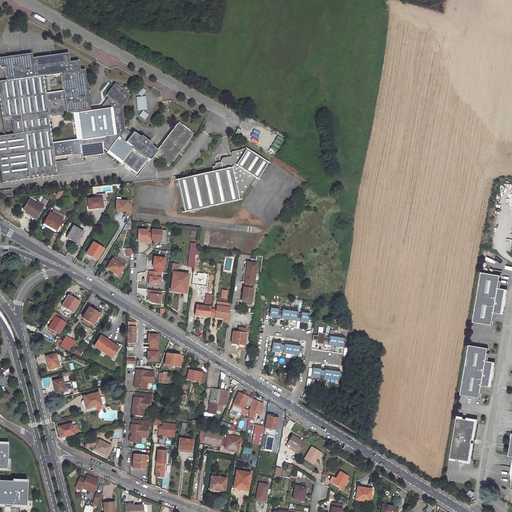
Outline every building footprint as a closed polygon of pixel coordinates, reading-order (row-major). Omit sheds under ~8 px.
[(61,74),(80,71),(79,62),(70,62),(69,54),(32,59),(32,54),(0,58),(0,68),(5,68),(7,81),(43,77),(61,74)] [(74,114),(90,112),(90,110),(85,70),(80,71),(61,74),(64,91),(67,115),(74,114)] [(23,133),(29,179),(56,175),(54,157),(52,143),(48,117),(45,94),(43,77),(7,81),(0,82),(0,101),(2,119),(12,117),(14,135),(23,133)] [(107,152),(124,130),(121,108),(130,97),(115,85),(107,96),(109,99),(111,100),(103,110),(113,109),(116,135),(78,140),(52,143),(54,157),(81,154),(80,145),(102,142),(103,149),(107,152)] [(137,93),(142,96),(146,91),(141,88),(137,93)] [(48,117),(67,115),(64,91),(45,94),(48,117)] [(138,111),(147,110),(146,97),(136,98),(138,111)] [(102,108),(90,110),(90,112),(103,110),(111,100),(109,99),(102,108)] [(116,135),(113,109),(103,110),(90,112),(74,114),(78,140),(116,135)] [(143,111),(139,116),(145,120),(149,115),(143,111)] [(157,151),(154,156),(159,159),(169,167),(179,153),(194,134),(179,123),(157,151)] [(252,135),(266,143),(271,135),(256,126),(252,135)] [(124,130),(107,152),(137,174),(148,160),(150,161),(154,156),(157,151),(152,148),(140,139),(134,134),(132,136),(124,130)] [(23,133),(14,135),(0,136),(0,165),(2,183),(29,179),(23,133)] [(142,138),(140,139),(152,148),(153,145),(142,138)] [(236,165),(247,149),(244,147),(240,148),(239,149),(231,151),(230,153),(231,158),(225,159),(225,157),(221,158),(219,160),(220,163),(214,164),(215,166),(211,167),(212,172),(231,168),(238,199),(243,198),(251,184),(247,182),(248,181),(249,181),(253,175),(236,165)] [(236,165),(253,175),(255,177),(257,178),(267,163),(247,149),(236,165)] [(231,168),(212,172),(205,174),(176,180),(184,213),(238,200),(238,199),(231,168)] [(247,182),(251,184),(255,177),(253,175),(249,181),(248,181),(247,182)] [(58,192),(55,198),(58,200),(63,191),(58,192)] [(86,196),(87,209),(103,207),(102,200),(106,200),(105,195),(86,196)] [(36,204),(29,200),(23,209),(36,217),(42,208),(36,204)] [(116,210),(127,211),(127,203),(127,201),(117,201),(116,210)] [(51,213),(62,219),(64,215),(53,209),(51,213)] [(62,219),(51,213),(50,212),(44,223),(56,230),(62,219)] [(83,233),(72,226),(66,237),(77,243),(83,233)] [(147,229),(137,229),(136,240),(141,241),(141,243),(150,243),(150,241),(161,241),(161,230),(161,229),(150,229),(150,232),(147,232),(147,229)] [(104,250),(93,243),(86,253),(97,260),(104,250)] [(196,245),(191,244),(188,267),(194,268),(195,260),(196,249),(196,245)] [(165,258),(153,256),(151,267),(154,267),(164,268),(164,264),(165,264),(166,259),(165,259),(165,258)] [(106,269),(118,276),(124,266),(123,266),(125,263),(113,257),(112,260),(111,259),(106,269)] [(257,264),(248,263),(245,283),(253,284),(254,284),(257,264)] [(161,272),(153,271),(148,271),(146,284),(159,286),(161,272)] [(501,275),(482,272),(474,322),(493,325),(495,312),(503,314),(507,289),(499,287),(501,275)] [(188,275),(173,273),(171,289),(179,290),(179,292),(185,292),(188,275)] [(198,276),(193,276),(192,282),(191,282),(191,288),(199,289),(199,283),(197,282),(198,276)] [(244,288),(242,301),(251,303),(253,289),(253,284),(245,283),(245,288),(244,288)] [(162,291),(148,290),(147,294),(148,294),(148,298),(149,298),(149,301),(153,303),(160,304),(162,291)] [(74,296),(70,293),(62,306),(72,313),(80,301),(74,297),(74,296)] [(213,295),(206,294),(204,306),(192,305),(191,315),(209,316),(210,307),(211,307),(213,295)] [(217,306),(215,317),(225,319),(224,323),(228,323),(230,310),(231,304),(225,303),(225,307),(217,306)] [(278,315),(278,310),(279,306),(271,305),(269,317),(277,318),(278,315)] [(282,311),(282,316),(281,319),(296,321),(297,318),(298,313),(298,309),(283,307),(282,311)] [(99,314),(88,308),(82,319),(93,325),(99,314)] [(302,314),(301,319),(300,321),(308,323),(310,311),(302,310),(302,314)] [(66,324),(55,317),(48,329),(59,335),(66,324)] [(128,327),(127,344),(135,344),(136,344),(137,327),(135,327),(128,327)] [(245,347),(246,328),(239,327),(238,333),(233,332),(232,346),(239,346),(239,349),(242,350),(242,347),(244,347),(245,347)] [(324,341),(328,342),(329,338),(325,337),(325,334),(319,333),(318,336),(314,335),(313,339),(318,340),(317,343),(324,344),(324,341)] [(328,342),(328,345),(343,348),(343,346),(344,339),(345,336),(330,333),(329,338),(328,342)] [(148,335),(148,343),(150,344),(150,348),(158,348),(158,335),(148,335)] [(76,342),(66,336),(60,347),(70,352),(76,342)] [(118,347),(100,337),(94,347),(112,358),(118,347)] [(280,350),(281,345),(281,341),(274,340),(272,352),(279,353),(280,350)] [(285,346),(284,351),(283,354),(299,356),(301,344),(285,342),(285,346)] [(489,348),(470,345),(461,395),(480,399),(482,386),(490,387),(494,362),(487,361),(489,348)] [(83,351),(76,348),(74,352),(80,356),(83,351)] [(148,352),(147,361),(157,361),(158,348),(150,348),(149,352),(148,352)] [(55,354),(45,357),(48,369),(58,366),(55,354)] [(183,356),(166,354),(165,365),(182,368),(183,356)] [(319,376),(320,371),(321,367),(313,366),(311,377),(319,379),(319,376)] [(324,371),(323,377),(323,379),(338,382),(339,378),(340,373),(340,370),(325,367),(324,371)] [(146,382),(147,379),(153,380),(154,372),(136,369),(135,375),(137,375),(141,376),(141,378),(137,377),(137,382),(135,382),(134,387),(146,389),(146,382)] [(202,373),(188,370),(186,379),(200,382),(202,373)] [(167,383),(168,373),(163,372),(163,374),(159,374),(158,382),(167,383)] [(62,379),(53,381),(56,393),(65,391),(62,379)] [(212,388),(209,412),(216,413),(217,403),(218,400),(219,389),(212,388)] [(219,389),(218,400),(217,403),(216,413),(221,414),(222,407),(219,407),(220,403),(227,404),(229,397),(227,397),(228,390),(219,389)] [(239,393),(231,411),(246,417),(249,411),(243,409),(245,406),(251,408),(254,400),(250,398),(246,396),(247,393),(244,392),(243,395),(239,393)] [(98,393),(83,397),(85,409),(101,405),(98,393)] [(144,410),(144,407),(150,407),(151,399),(135,397),(133,397),(133,402),(134,403),(138,403),(138,405),(134,405),(134,409),(132,409),(131,414),(143,416),(144,410)] [(261,408),(263,403),(254,400),(251,408),(250,411),(249,416),(254,417),(255,413),(259,415),(260,410),(262,411),(262,409),(261,408)] [(279,417),(267,415),(265,428),(264,428),(261,445),(259,454),(266,455),(267,449),(279,451),(285,420),(278,418),(279,417)] [(476,421),(458,418),(451,459),(470,462),(473,443),(472,443),(472,440),(473,440),(476,421)] [(71,423),(58,427),(61,438),(74,434),(71,423)] [(175,425),(163,423),(163,427),(159,427),(158,435),(174,437),(175,425)] [(141,437),(141,434),(148,434),(148,426),(132,424),(131,424),(130,430),(132,430),(136,430),(136,431),(136,432),(132,432),(131,436),(129,436),(129,442),(140,443),(141,437)] [(261,445),(264,428),(264,426),(256,425),(252,444),(261,445)] [(222,434),(204,431),(202,442),(220,445),(222,434)] [(238,451),(240,438),(227,436),(225,448),(230,449),(238,451)] [(288,444),(296,449),(296,450),(295,451),(299,454),(305,443),(293,436),(288,444)] [(95,449),(94,450),(106,456),(111,446),(99,441),(95,439),(89,441),(87,446),(95,449)] [(193,441),(179,439),(178,450),(191,452),(193,441)] [(9,442),(0,441),(0,468),(7,469),(9,442)] [(94,450),(94,451),(107,458),(112,447),(111,446),(106,456),(94,450)] [(312,448),(305,459),(314,465),(318,458),(321,453),(312,448)] [(166,452),(157,451),(155,473),(163,473),(166,452)] [(146,457),(134,455),(132,468),(144,470),(146,457)] [(250,474),(237,471),(233,488),(243,490),(243,489),(247,490),(250,474)] [(330,481),(333,483),(340,488),(343,484),(345,486),(348,481),(346,479),(347,476),(340,472),(335,479),(333,477),(330,481)] [(82,486),(92,491),(97,480),(87,475),(85,480),(80,477),(76,485),(82,488),(82,486)] [(226,479),(211,477),(209,489),(224,492),(226,479)] [(0,481),(0,504),(27,506),(28,480),(13,480),(13,482),(0,481)] [(268,485),(259,483),(255,500),(265,502),(268,485)] [(372,490),(358,487),(355,500),(369,503),(372,490)] [(299,488),(295,488),(293,499),(303,501),(305,489),(304,489),(299,488)] [(114,511),(114,502),(103,502),(104,511),(114,511)] [(330,511),(340,511),(341,509),(345,510),(346,505),(342,504),(332,503),(331,507),(330,511)]
